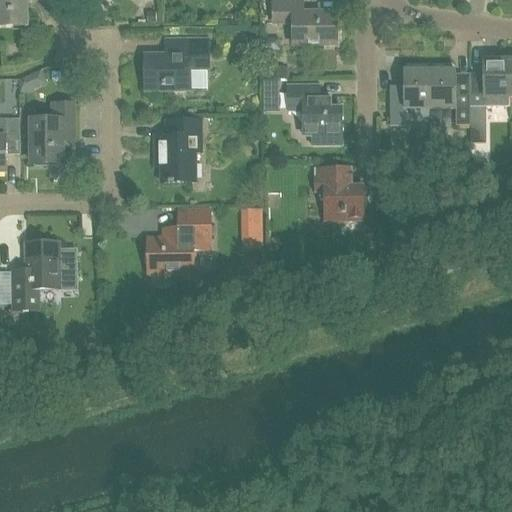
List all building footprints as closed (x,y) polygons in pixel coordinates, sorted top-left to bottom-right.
[(0,0),(0,29),(27,29),(26,0),(0,0)] [(334,46),(334,15),(301,16),(301,2),(273,2),(273,25),(293,24),(294,47),(334,46)] [(147,12),(147,24),(156,24),(156,12),(147,12)] [(257,32),(244,33),(245,48),(258,48),(257,32)] [(208,71),(207,42),(168,43),(168,58),(145,59),(146,93),(188,92),(188,71),(208,71)] [(484,79),(471,80),(471,108),(509,107),(509,98),(510,98),(510,60),(484,60),(484,79)] [(430,109),(430,72),(430,65),(407,65),(405,68),(405,72),(405,96),(392,97),(392,127),(405,127),(405,109),(415,109),(430,109)] [(456,72),(455,72),(455,68),(452,65),(430,65),(430,72),(430,109),(457,109),(457,126),(471,126),(471,108),(471,80),(470,80),(471,96),(457,96),(456,72)] [(286,80),(286,67),(265,67),(265,80),(286,80)] [(341,147),(340,110),(331,110),(331,100),(316,100),(316,87),(287,88),(287,113),(302,112),(302,147),(341,147)] [(75,137),(75,107),(48,107),(49,123),(31,123),(31,167),(61,167),(61,137),(75,137)] [(4,139),(0,139),(0,175),(5,175),(5,150),(19,150),(19,121),(4,122),(4,139)] [(201,154),(201,122),(165,123),(166,137),(154,137),(154,154),(160,154),(160,184),(195,183),(195,154),(201,154)] [(470,134),(470,144),(485,144),(485,133),(470,134)] [(363,216),(363,188),(344,188),(343,168),(313,169),(314,194),(323,194),(323,222),(345,222),(345,216),(363,216)] [(261,236),(262,210),(241,210),(241,235),(261,236)] [(210,242),(209,212),(178,212),(178,232),(175,232),(175,240),(147,240),(147,276),(192,276),(192,242),(210,242)] [(38,287),(58,287),(75,287),(74,252),(58,253),(58,248),(25,248),(25,273),(11,274),(11,304),(38,304),(38,287)] [(12,338),(0,338),(0,356),(12,357),(12,338)]
